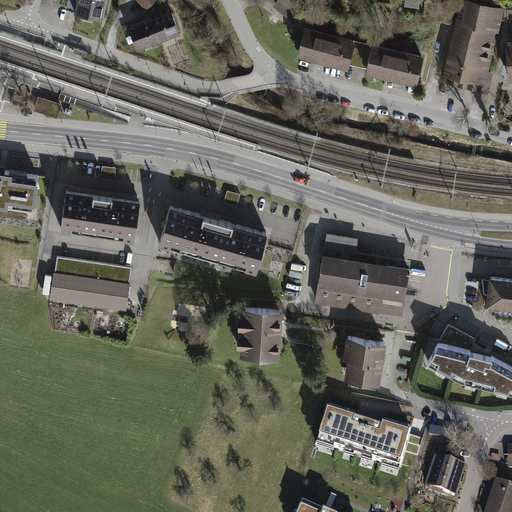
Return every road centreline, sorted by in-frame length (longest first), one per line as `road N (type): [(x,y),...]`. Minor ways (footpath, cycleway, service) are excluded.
road 1 (primary): [(0,130),(168,147),(459,232)]
road 2 (residential): [(34,0),(27,24),(200,89),(278,74)]
road 3 (residential): [(278,74),(511,134)]
road 4 (residential): [(459,232),(455,304),(511,338)]
